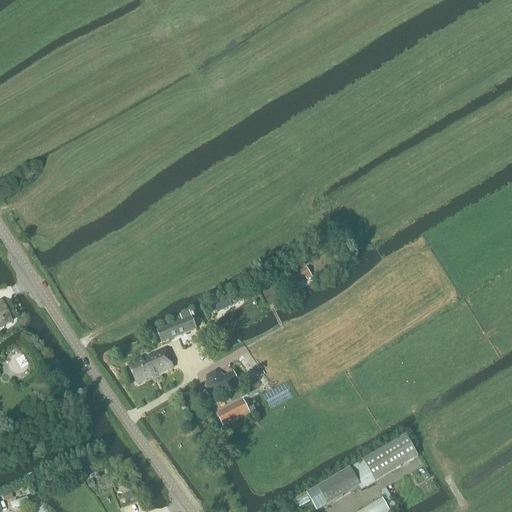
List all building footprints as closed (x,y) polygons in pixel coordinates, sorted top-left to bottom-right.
[(311,275),(306,267),(291,277),(296,285),(311,275)] [(0,328),(12,322),(0,300),(0,328)] [(197,329),(193,317),(159,331),(163,343),(197,329)] [(141,359),(127,366),(136,385),(151,378),(152,379),(155,377),(156,376),(172,369),(163,350),(142,360),(141,359)] [(240,402),(224,411),(217,415),(224,429),(251,415),(243,401),(240,402)] [(407,437),(370,459),(364,462),(376,483),(419,458),(411,444),(407,437)] [(350,469),(321,486),(307,495),(317,511),(361,487),(350,469)] [(390,511),(383,499),(359,511),(390,511)]
